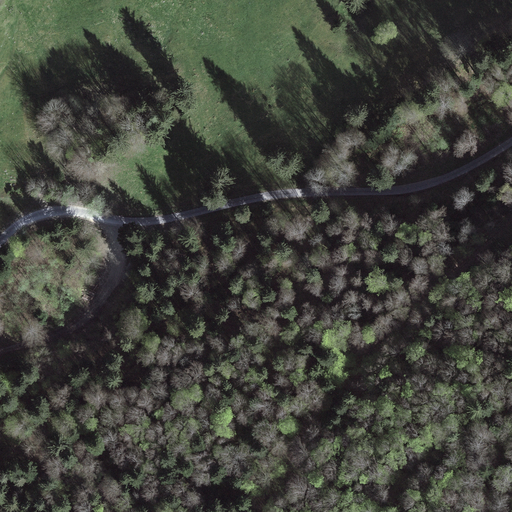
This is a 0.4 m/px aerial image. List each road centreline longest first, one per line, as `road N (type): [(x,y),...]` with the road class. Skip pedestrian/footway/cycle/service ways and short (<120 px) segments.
road 1 (unclassified): [(511,141),(408,188),(284,192),(136,223),(55,212),(18,225),(0,242)]
road 2 (track): [(0,352),(75,327),(97,307),(119,259),(115,222)]
